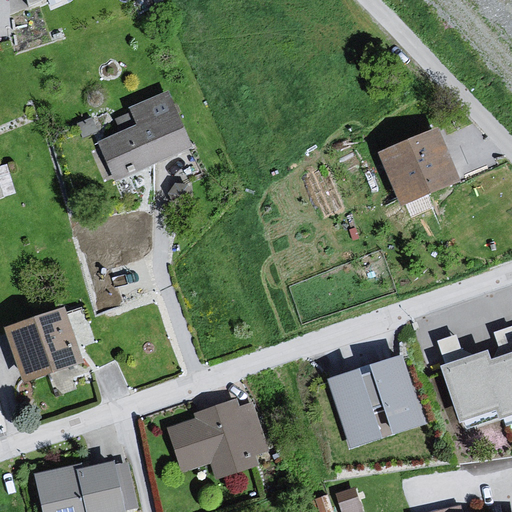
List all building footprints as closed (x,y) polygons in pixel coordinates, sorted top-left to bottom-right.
[(138,129),(98,150),(114,189),(195,154),(172,100),(131,110),(138,129)] [(446,137),(383,159),(404,212),(464,187),(446,137)] [(0,194),(16,189),(6,160),(0,161),(0,194)] [(67,315),(6,335),(27,390),(85,378),(67,315)] [(511,335),(436,360),(459,428),(511,408),(511,335)] [(407,364),(329,387),(355,456),(387,447),(377,416),(387,413),(398,444),(430,433),(407,364)] [(195,428),(169,434),(182,477),(211,471),(218,485),(260,473),(257,462),(266,456),(253,408),(241,413),(239,405),(193,419),(195,428)] [(127,511),(117,468),(79,475),(87,511),(127,511)] [(84,511),(75,472),(38,480),(44,511),(84,511)]
